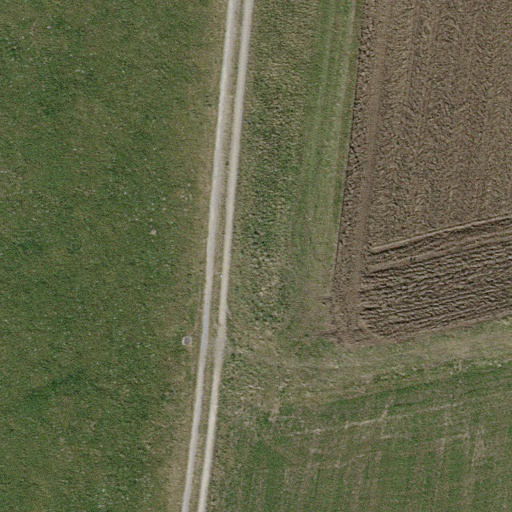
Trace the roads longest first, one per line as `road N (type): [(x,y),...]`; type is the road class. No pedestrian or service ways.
road 1 (track): [(194,511),(242,0)]
road 2 (track): [(208,381),(511,319)]
